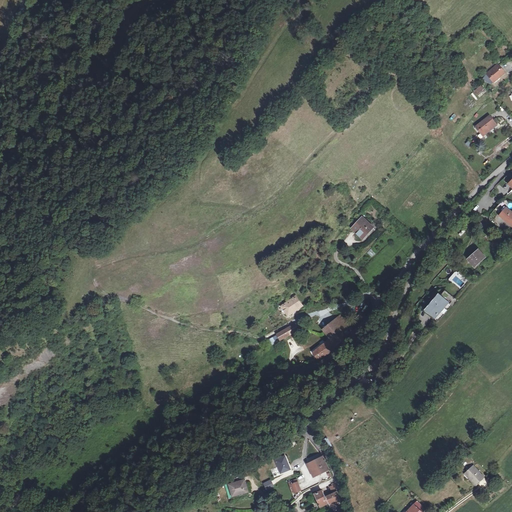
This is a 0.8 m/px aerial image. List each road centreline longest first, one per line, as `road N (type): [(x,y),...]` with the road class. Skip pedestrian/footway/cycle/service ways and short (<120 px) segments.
road 1 (unclassified): [(424,244),(327,358),(183,422),(82,511)]
road 2 (track): [(220,227),(194,246),(109,262),(97,268),(94,283),(195,327),(261,337),(271,331)]
road 3 (residential): [(424,244),(429,254),(400,299),(380,360),(312,425),(342,511)]
road 4 (tertiary): [(0,170),(117,55),(129,17),(150,0)]
road 5 (residential): [(511,159),(424,244)]
